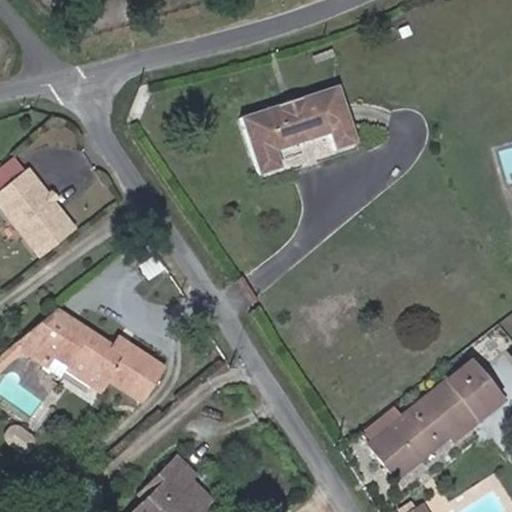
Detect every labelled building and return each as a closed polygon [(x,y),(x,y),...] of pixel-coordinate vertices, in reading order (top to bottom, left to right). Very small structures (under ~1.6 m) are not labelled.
[(410,35),(408,28),(398,31),(401,38),(410,35)] [(275,152),(328,135),(333,152),(355,144),(336,87),(238,119),(258,177),(280,169),(275,152)] [(0,193),(23,175),(14,164),(0,174),(0,193)] [(0,207),(38,256),(71,229),(27,173),(23,175),(0,193),(0,207)] [(140,402),(161,370),(116,339),(110,348),(53,310),(12,345),(19,349),(36,360),(43,350),(54,358),(63,364),(61,367),(100,393),(108,381),(140,402)] [(0,357),(4,362),(19,349),(12,345),(0,355),(0,357)] [(47,368),(54,358),(43,350),(36,360),(47,368)] [(473,419),(494,402),(465,365),(366,446),(394,481),(448,436),(472,417),(473,419)] [(453,443),(476,423),(473,419),(472,417),(448,436),(453,443)] [(204,511),(210,506),(187,482),(192,477),(175,459),(149,485),(155,490),(144,502),(133,511),(204,511)] [(144,502),(155,490),(149,485),(139,496),(144,502)]
